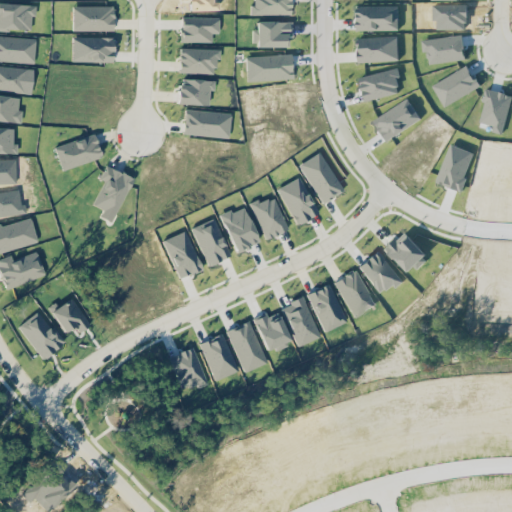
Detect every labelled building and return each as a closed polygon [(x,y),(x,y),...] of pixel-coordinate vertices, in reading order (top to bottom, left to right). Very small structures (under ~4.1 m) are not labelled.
[(296,0),(256,0),(256,14),(296,15),(296,0)] [(0,2),(0,29),(38,30),(38,4),(0,2)] [(77,30),(119,31),(120,6),(77,6),(77,30)] [(405,30),(404,6),(361,7),(362,31),(405,30)] [(216,43),(216,33),(223,33),(224,17),(187,16),(187,42),(216,43)] [(0,61),(39,63),(40,38),(0,36),(0,61)] [(77,61),(119,63),(121,38),(78,36),(77,61)] [(363,62),(405,61),(404,36),(363,37),(363,62)] [(222,74),(222,49),(184,48),(184,73),(222,74)] [(0,90),(36,94),(38,70),(0,65),(0,90)] [(219,90),(219,79),(184,78),(183,104),(214,105),(214,90),(219,90)] [(0,120),(25,124),(27,111),(22,110),(23,98),(0,94),(0,120)] [(187,133),(233,139),(236,114),(190,108),(187,133)] [(18,128),(0,127),(0,152),(22,153),(22,144),(17,144),(18,128)] [(67,170),(108,156),(100,133),(59,146),(67,170)] [(108,181),(97,204),(107,209),(104,215),(117,221),(139,178),(111,165),(104,179),(108,181)] [(0,253),(42,243),(36,218),(0,226),(0,253)] [(12,289),(51,274),(41,249),(2,264),(12,289)] [(381,306),(362,269),(340,281),(359,317),(381,306)] [(314,293),(327,331),(350,323),(337,285),(314,293)] [(70,333),(79,328),(82,333),(94,327),(79,299),(58,310),(70,333)] [(69,343),(42,311),(22,327),(49,360),(69,343)] [(243,370),(226,334),(204,344),(221,381),(243,370)] [(176,355),(186,391),(211,384),(200,348),(176,355)]
